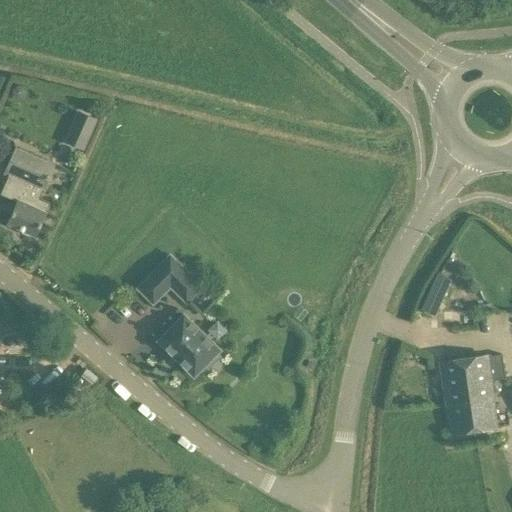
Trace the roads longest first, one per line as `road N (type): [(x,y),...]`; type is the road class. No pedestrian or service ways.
road 1 (unclassified): [(0,268),(222,458),(291,494),(334,496)]
road 2 (unclassified): [(334,496),(363,342),(433,200)]
